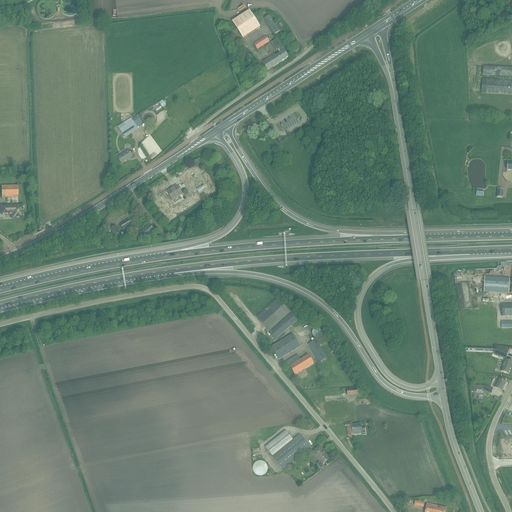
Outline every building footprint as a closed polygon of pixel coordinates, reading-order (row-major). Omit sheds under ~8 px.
[(55,7),(56,6),(55,4),(55,2),(54,1),(53,0),(39,0),(39,1),(38,2),(38,4),(37,5),(37,7),(38,9),(39,10),(40,12),(41,13),(43,14),(45,15),(46,15),(48,15),(50,14),(51,13),(53,12),(54,11),(55,9),(55,7)] [(75,6),(75,4),(75,2),(74,1),(73,0),(57,0),(57,2),(56,4),(57,6),(57,7),(58,9),(59,10),(60,11),(61,12),(63,13),(65,13),(67,13),(69,13),(70,12),(72,10),(73,9),(74,8),(75,6)] [(260,27),(249,10),(232,21),(243,38),(260,27)] [(270,15),(264,19),(274,35),(280,31),(270,15)] [(266,36),(254,44),(257,49),(269,41),(266,36)] [(267,71),(289,57),(277,39),(271,43),(276,50),(278,49),(280,53),(275,56),(273,55),(262,62),(267,71)] [(511,67),(507,68),(483,66),(482,75),(511,76),(511,67)] [(481,93),(511,94),(511,80),(482,79),(481,93)] [(138,129),(133,121),(120,129),(125,138),(138,129)] [(128,150),(117,157),(122,164),(133,157),(128,150)] [(178,201),(176,198),(182,194),(180,191),(178,187),(177,185),(173,188),(173,189),(168,193),(174,203),(178,201)] [(206,189),(204,185),(196,190),(199,194),(203,192),(202,191),(206,189)] [(1,188),(0,188),(0,195),(2,196),(2,198),(18,197),(18,186),(1,186),(1,188)] [(22,206),(2,207),(2,214),(12,214),(12,218),(23,218),(22,206)] [(132,225),(131,224),(129,220),(120,225),(123,230),(132,225)] [(155,231),(150,225),(142,231),(141,230),(138,233),(142,238),(145,236),(147,238),(155,231)] [(120,234),(116,227),(111,230),(115,237),(120,234)] [(511,293),(511,279),(484,277),(484,292),(511,294),(511,293)] [(269,331),(290,312),(277,298),(257,317),(269,331)] [(511,305),(502,305),(502,317),(511,316),(511,305)] [(275,340),(292,324),(297,320),(291,313),(268,333),(275,340)] [(313,332),(312,333),(313,334),(313,335),(313,336),(314,337),(314,338),(315,338),(316,338),(317,339),(318,339),(319,338),(320,338),(321,338),(321,337),(322,336),(322,335),(323,334),(323,333),(323,332),(322,332),(322,331),(321,330),(321,329),(320,329),(319,328),(318,328),(317,328),(316,328),(315,329),(314,329),(314,330),(313,331),(313,332)] [(292,334),(281,341),(271,347),(279,360),(300,347),(292,334)] [(319,345),(315,340),(308,345),(319,363),(326,358),(320,347),(327,345),(326,340),(318,342),(319,345)] [(494,355),(505,359),(508,351),(497,348),(494,355)] [(287,362),(289,365),(295,375),(314,364),(309,355),(301,360),(297,355),(287,362)] [(509,374),(511,364),(511,362),(505,360),(501,371),(509,374)] [(502,391),(503,388),(506,382),(498,378),(494,387),(502,391)] [(346,400),(325,403),(327,419),(348,417),(346,400)] [(352,425),(352,422),(345,423),(345,426),(347,426),(348,436),(362,434),(362,431),(365,431),(365,427),(361,428),(361,424),(352,425)] [(310,447),(306,442),(300,434),(293,440),(286,431),(265,448),(283,469),(310,447)] [(319,446),(313,451),(315,454),(314,454),(320,462),(317,464),(321,469),(324,466),(322,465),(329,459),(325,454),(326,454),(319,446)] [(253,468),(253,469),(253,471),(253,472),(254,473),(255,475),(256,475),(257,476),(258,477),(260,477),(261,477),(263,477),(264,476),(265,475),(266,475),(267,473),(268,472),(268,471),(268,469),(268,468),(268,466),(267,465),(266,464),(265,463),(264,462),(263,462),(261,461),(260,461),(258,462),(257,462),(256,463),(255,464),(254,465),(253,466),(253,468)]
